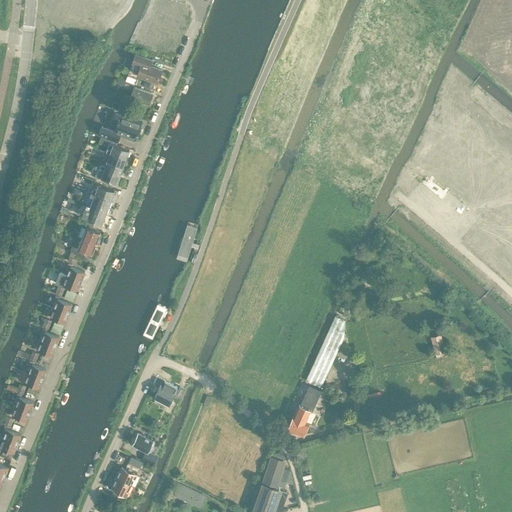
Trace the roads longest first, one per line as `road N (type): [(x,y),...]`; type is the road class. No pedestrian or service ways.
road 1 (residential): [(2,511),(204,4)]
road 2 (unclassified): [(156,356),(298,0)]
road 3 (motorway): [(233,0),(511,235)]
road 4 (motorway): [(511,190),(288,0)]
road 5 (track): [(304,511),(291,460),(273,435),(210,384),(156,356)]
road 6 (tertiary): [(0,171),(31,0)]
road 7 (residential): [(88,511),(156,356)]
road 8 (track): [(351,353),(350,423),(273,435)]
